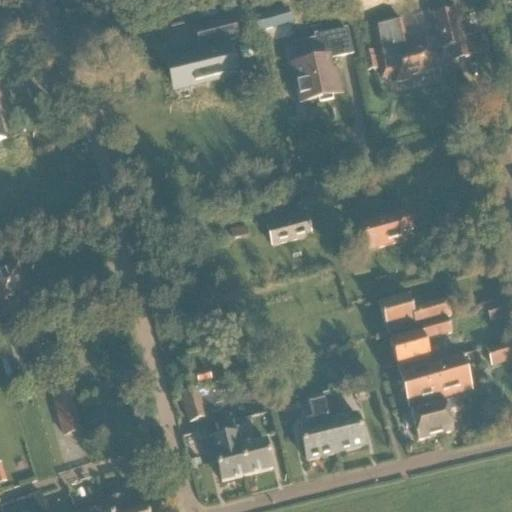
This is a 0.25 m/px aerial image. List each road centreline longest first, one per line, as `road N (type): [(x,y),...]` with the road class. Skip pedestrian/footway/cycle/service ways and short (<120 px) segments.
road 1 (residential): [(176,454),(57,42),(33,0)]
road 2 (residential): [(242,511),(511,445)]
road 3 (residential): [(0,504),(176,454)]
